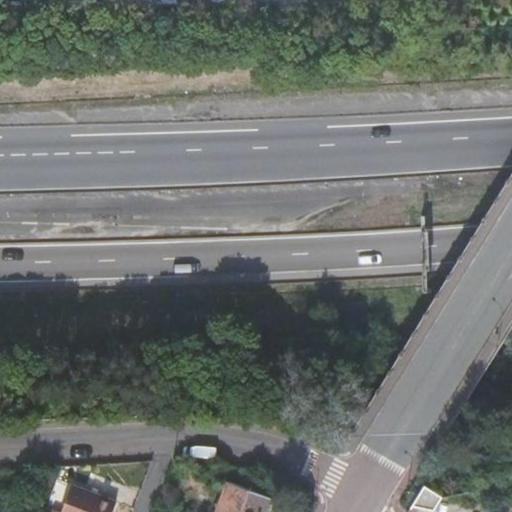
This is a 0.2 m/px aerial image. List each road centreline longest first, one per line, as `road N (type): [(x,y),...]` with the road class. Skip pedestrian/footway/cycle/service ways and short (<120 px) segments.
road 1 (trunk): [(511,131),(0,151)]
road 2 (trunk): [(0,259),(511,240)]
road 3 (residential): [(356,500),(331,474),(251,442),(168,434),(0,444)]
road 4 (secondary): [(356,500),(511,250)]
